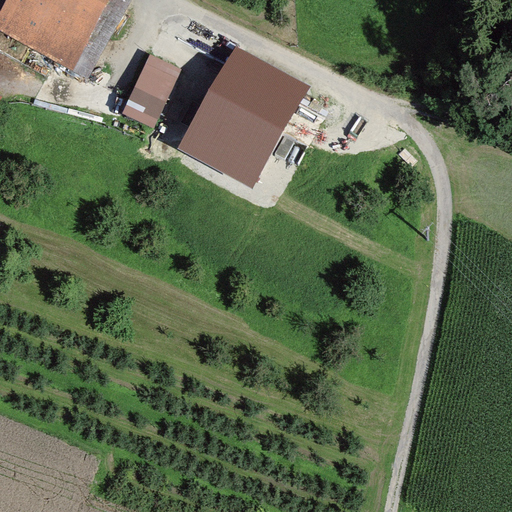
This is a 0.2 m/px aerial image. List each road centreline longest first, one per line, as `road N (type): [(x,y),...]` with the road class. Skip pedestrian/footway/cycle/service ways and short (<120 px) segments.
road 1 (track): [(397,511),(448,207),(430,143),(380,103)]
road 2 (track): [(380,103),(163,0)]
road 3 (track): [(0,71),(46,93),(103,87),(126,63),(155,0)]
road 4 (track): [(511,138),(380,103)]
